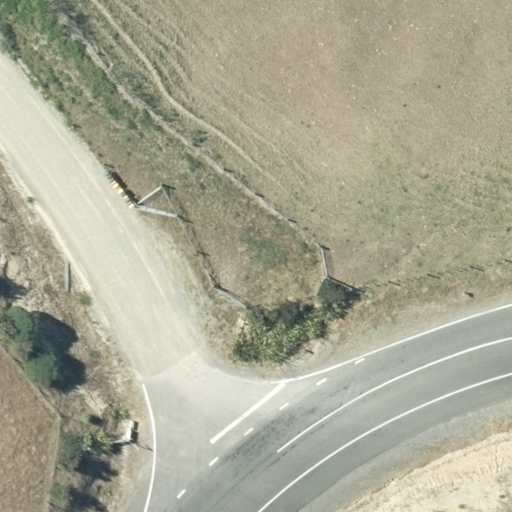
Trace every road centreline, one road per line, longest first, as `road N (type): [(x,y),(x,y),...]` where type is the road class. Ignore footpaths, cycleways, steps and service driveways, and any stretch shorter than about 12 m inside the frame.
road 1 (residential): [(311,427),(73,269),(0,177)]
road 2 (unclassified): [(311,427),(433,367),(511,347)]
road 3 (unclassified): [(214,511),(311,427)]
